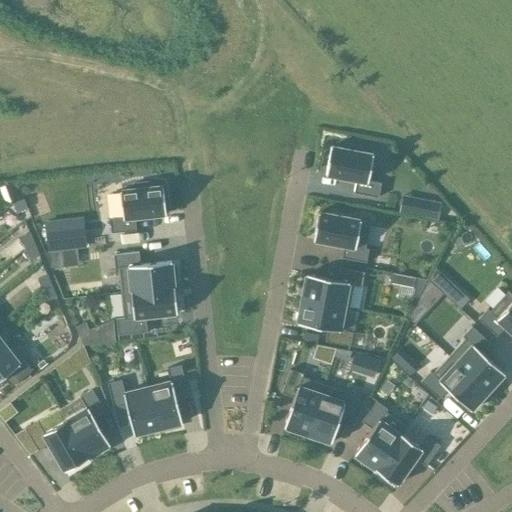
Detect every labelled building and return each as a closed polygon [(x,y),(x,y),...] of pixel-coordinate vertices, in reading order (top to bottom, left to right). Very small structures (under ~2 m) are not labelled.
[(344,152),(331,149),(326,177),(356,183),(354,195),(379,200),(381,186),(369,184),(374,157),(361,155),(362,150),(345,146),(344,152)] [(0,189),(6,205),(23,198),(16,181),(0,187),(0,189)] [(120,191),(123,217),(110,219),(111,233),(136,230),(135,218),(166,214),(163,186),(149,187),(149,183),(133,185),(133,189),(120,191)] [(438,220),(441,204),(401,197),(398,212),(438,220)] [(28,208),(24,199),(13,203),(16,213),(28,208)] [(318,212),(313,240),(343,246),(341,258),(366,263),(368,249),(365,248),(370,222),(318,212)] [(59,221),(46,222),(49,250),(85,246),(84,228),(60,231),(59,221)] [(35,245),(30,234),(21,237),(25,248),(35,245)] [(39,256),(35,245),(25,248),(30,260),(39,256)] [(61,250),(45,252),(52,267),(62,266),(61,250)] [(119,269),(121,293),(174,287),(174,286),(173,283),(177,282),(175,266),(172,266),(171,261),(140,264),(139,252),(114,255),(115,269),(119,269)] [(306,274),(302,299),(349,307),(362,310),(366,287),(362,286),(364,272),(340,268),(337,280),(306,274)] [(393,273),(390,283),(421,289),(426,279),(393,273)] [(52,286),(47,275),(38,279),(42,290),(52,286)] [(452,301),(460,292),(449,282),(441,291),(452,301)] [(56,297),(52,286),(42,290),(47,301),(56,297)] [(177,313),(174,286),(174,287),(121,293),(124,318),(115,318),(117,336),(147,332),(145,317),(177,313)] [(478,319),(497,336),(505,327),(511,333),(511,294),(508,291),(490,311),(488,309),(478,319)] [(344,331),(349,307),(302,299),(297,323),(328,329),(325,341),(350,346),(353,332),(344,331)] [(409,317),(415,323),(427,310),(417,301),(409,317)] [(85,323),(76,327),(83,345),(103,343),(96,327),(88,331),(85,323)] [(465,339),(449,356),(487,392),(504,373),(482,352),(490,343),(472,326),(462,336),(465,339)] [(83,345),(69,357),(75,367),(89,359),(83,345)] [(330,365),(335,348),(315,345),(311,358),(330,365)] [(20,364),(6,347),(0,351),(0,379),(3,377),(11,387),(31,371),(24,361),(20,364)] [(399,350),(392,358),(398,364),(406,356),(399,350)] [(439,398),(448,389),(470,410),(487,392),(449,356),(433,373),(430,371),(421,381),(439,398)] [(374,376),(379,362),(372,359),(367,374),(374,376)] [(147,387),(158,429),(162,428),(162,431),(178,427),(177,424),(182,423),(175,392),(187,389),(181,365),(167,368),(170,381),(147,387)] [(294,397),(284,427),(307,435),(324,385),(302,377),(303,374),(290,369),(282,393),(294,397)] [(131,423),(133,435),(158,429),(147,387),(125,392),(121,380),(108,383),(114,408),(126,405),(131,423)] [(387,395),(394,385),(386,380),(379,390),(387,395)] [(324,385),(307,435),(331,443),(341,413),(353,417),(361,393),(348,389),(347,392),(324,385)] [(65,420),(87,458),(110,444),(94,417),(105,411),(92,389),(80,396),(87,408),(65,420)] [(431,414),(436,407),(427,400),(422,407),(431,414)] [(372,429),(354,454),(375,469),(401,433),(401,434),(407,427),(385,412),(387,409),(376,401),(361,422),(372,429)] [(0,416),(4,422),(18,412),(10,402),(0,409),(0,416)] [(131,423),(126,405),(114,408),(119,427),(131,423)] [(49,444),(65,471),(87,458),(65,420),(44,432),(37,421),(25,428),(38,450),(49,444)] [(38,450),(25,428),(14,435),(30,455),(38,450)] [(401,433),(375,469),(397,485),(415,458),(425,466),(440,445),(428,437),(421,448),(401,434),(401,433)]
